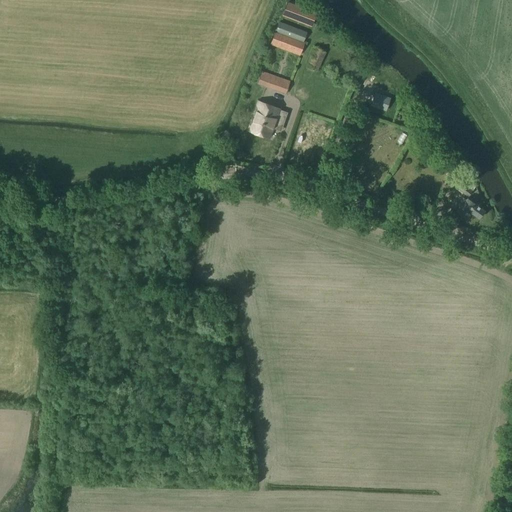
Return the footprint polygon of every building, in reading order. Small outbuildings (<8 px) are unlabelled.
[(288,3),(282,16),(311,27),(316,13),(288,3)] [(306,33),(279,23),(271,45),(299,56),(304,42),(303,42),(306,33)] [(326,52),(316,48),(307,67),(317,72),(326,52)] [(261,71),(257,84),(286,94),(290,81),(261,71)] [(392,93),(377,87),(370,105),(386,111),(392,93)] [(258,101),(248,130),(269,138),(272,128),(281,131),(287,113),(280,110),(280,109),(258,101)] [(464,180),(462,182),(458,188),(459,188),(457,190),(468,197),(472,192),(466,187),(468,184),(464,180)] [(462,197),(454,208),(458,211),(457,213),(465,218),(469,212),(479,219),(484,211),(467,199),(466,200),(462,197)]
